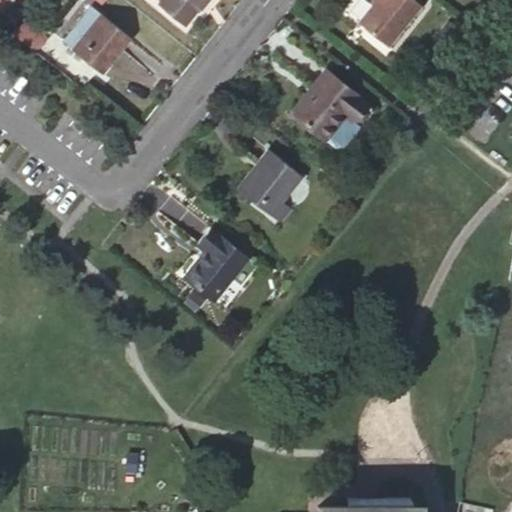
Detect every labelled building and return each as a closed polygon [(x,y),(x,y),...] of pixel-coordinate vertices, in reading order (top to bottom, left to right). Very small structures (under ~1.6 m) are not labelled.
[(160,0),(158,3),(184,23),(203,0),(160,0)] [(375,0),(358,22),(388,45),(421,5),(415,0),(375,0)] [(90,5),(62,40),(101,71),(129,36),(90,5)] [(27,21),(15,35),(37,52),(48,38),(27,21)] [(326,70),(292,112),(325,138),(346,113),(352,119),(366,101),(326,70)] [(269,149),(237,188),(254,202),(257,197),(274,211),(281,202),(302,176),(269,149)] [(257,197),(254,202),(270,215),(274,211),(257,197)] [(274,211),(270,215),(279,223),(290,209),(281,202),(274,211)] [(212,229),(197,245),(206,252),(185,277),(214,301),(248,258),(212,229)] [(511,511),(511,265),(457,511),(511,511)] [(409,511),(409,499),(347,497),(348,507),(317,506),(316,511),(409,511)]
